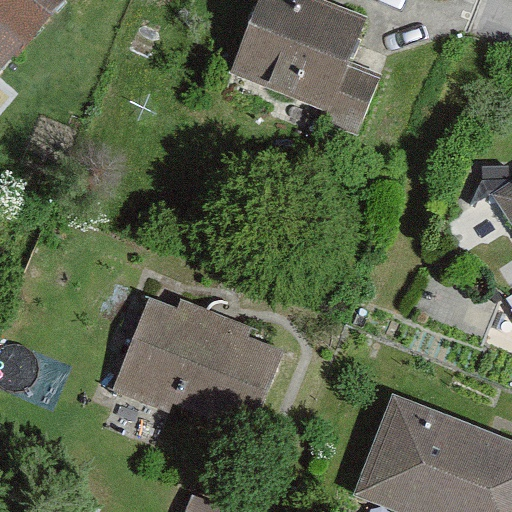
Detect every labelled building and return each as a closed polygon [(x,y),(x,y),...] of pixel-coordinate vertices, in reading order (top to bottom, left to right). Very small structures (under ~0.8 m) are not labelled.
[(0,0),(0,69),(62,0),(0,0)] [(366,13),(325,0),(254,0),(230,73),(334,108),(366,13)] [(511,173),(486,190),(511,229),(511,294),(506,298),(511,308),(511,173)] [(292,353),(154,301),(120,395),(257,446),(292,353)] [(511,511),(511,446),(399,398),(356,498),(388,511),(511,511)] [(256,511),(191,491),(182,511),(256,511)]
